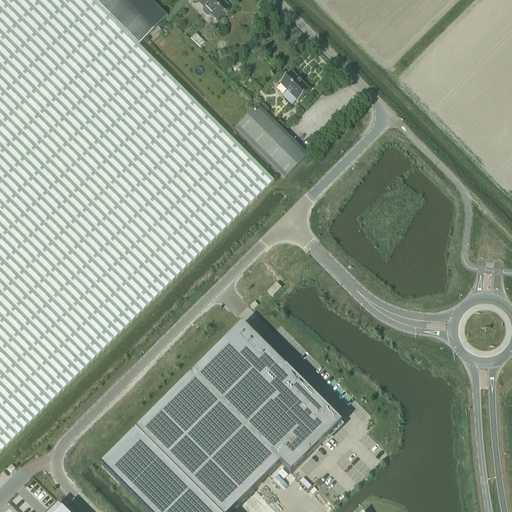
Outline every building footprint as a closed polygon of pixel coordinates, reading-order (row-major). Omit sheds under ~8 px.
[(0,0),(0,452),(117,336),(272,182),(138,47),(166,18),(148,0),(0,0)] [(202,10),(202,13),(206,17),(209,17),(211,14),(217,21),(229,10),(227,8),(227,6),(224,4),(223,4),(219,0),(201,0),(199,3),(204,8),(202,10)] [(281,84),(280,85),(287,92),(282,96),(292,106),(296,101),(298,103),(298,102),(310,91),(295,76),(291,73),(290,74),(289,73),(284,77),(286,79),(281,84)] [(257,107),(234,130),(284,179),(307,157),(257,107)] [(136,432),(101,467),(145,511),(234,511),(281,465),(291,475),(342,425),(330,413),(328,414),(324,410),(326,409),(243,325),(136,432)]
